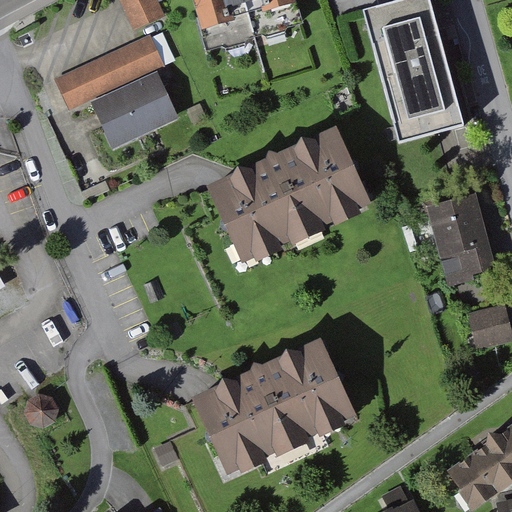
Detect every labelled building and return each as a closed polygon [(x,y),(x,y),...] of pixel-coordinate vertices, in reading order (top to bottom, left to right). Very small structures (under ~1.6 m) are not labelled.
[(162,0),(130,0),(129,1),(142,28),(170,16),(162,0)] [(293,0),(191,0),(203,36),(295,6),(293,0)] [(413,0),(380,9),(365,13),(401,145),(446,132),(455,130),(466,126),(440,38),(429,0),(413,0)] [(155,37),(62,80),(77,112),(93,105),(115,151),(183,119),(162,73),(170,70),(155,37)] [(374,206),(339,133),(210,194),(246,267),(374,206)] [(477,196),(433,208),(452,281),(496,269),(486,228),(477,196)] [(475,315),(483,347),(511,339),(511,310),(511,306),(475,315)] [(355,418),(320,346),(197,405),(232,476),(355,418)] [(27,409),(42,435),(63,423),(48,397),(27,409)] [(511,436),(509,433),(503,437),(449,475),(475,511),(511,485),(511,436)] [(511,511),(511,500),(500,503),(501,511),(511,511)] [(417,511),(413,502),(390,511),(417,511)]
